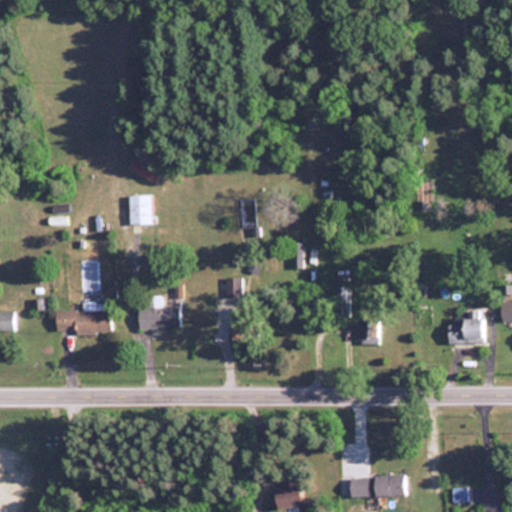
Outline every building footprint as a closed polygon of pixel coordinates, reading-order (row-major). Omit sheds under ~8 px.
[(160,183),(164,173),(137,161),(133,171),(160,183)] [(153,195),(132,195),(132,225),(153,225),(153,195)] [(291,268),(302,269),(302,243),(292,242),(291,268)] [(243,298),(243,279),(227,279),(227,298),(243,298)] [(337,302),(350,302),(350,290),(337,290),(337,302)] [(141,308),(141,329),(183,329),(183,307),(161,307),(161,298),(152,298),(152,308),(141,308)] [(511,302),(503,302),(503,321),(511,321),(511,302)] [(58,312),(59,335),(114,333),(113,304),(85,305),(85,311),(58,312)] [(0,333),(17,333),(17,313),(0,313),(0,333)] [(260,342),(260,317),(233,317),(233,342),(260,342)] [(451,345),(488,345),(488,319),(466,319),(466,325),(451,325),(451,345)] [(360,324),(360,345),(382,345),(382,324),(360,324)] [(409,477),(353,477),(353,497),(409,497),(409,477)] [(284,507),(306,507),(306,482),(284,482),(284,507)] [(469,489),(455,489),(455,504),(469,504),(469,489)]
